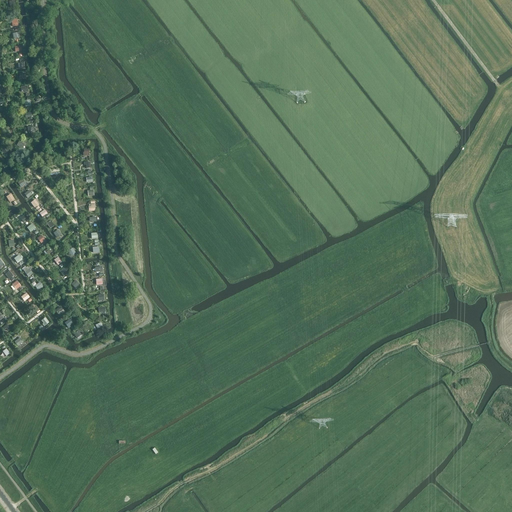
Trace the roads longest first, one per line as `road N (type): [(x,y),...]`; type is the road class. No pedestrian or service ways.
road 1 (track): [(198,511),(183,500),(189,488),(218,489),(316,412),(409,358),(444,376),(475,421),(511,435)]
road 2 (track): [(511,98),(461,196),(489,288)]
road 3 (track): [(510,286),(486,204),(511,158)]
